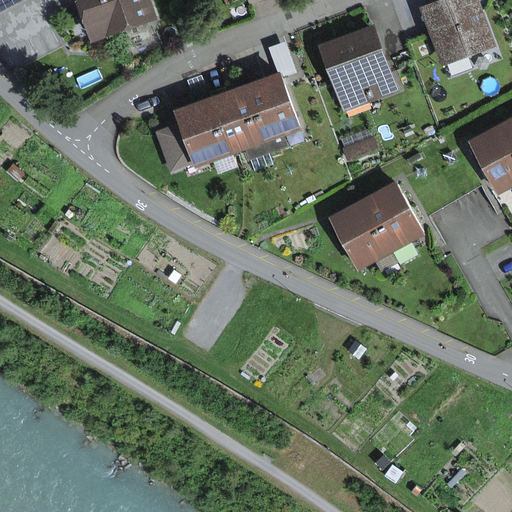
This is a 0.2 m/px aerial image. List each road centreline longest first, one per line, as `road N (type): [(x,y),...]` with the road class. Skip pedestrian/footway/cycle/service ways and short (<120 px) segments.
road 1 (residential): [(511,376),(184,224),(78,148)]
road 2 (track): [(0,289),(340,511)]
road 3 (residential): [(78,148),(154,80),(354,0)]
